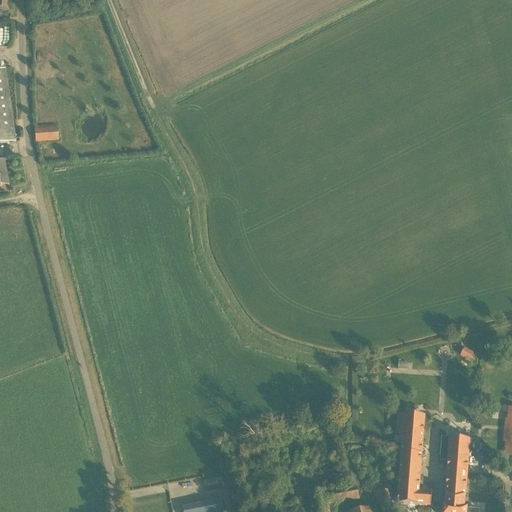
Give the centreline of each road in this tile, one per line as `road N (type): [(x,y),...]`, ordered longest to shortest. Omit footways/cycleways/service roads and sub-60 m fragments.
road 1 (unclassified): [(111,511),(109,475),(38,196),(25,117),(21,0)]
road 2 (track): [(108,0),(192,184),(203,254),(240,321),(269,343),(341,362)]
